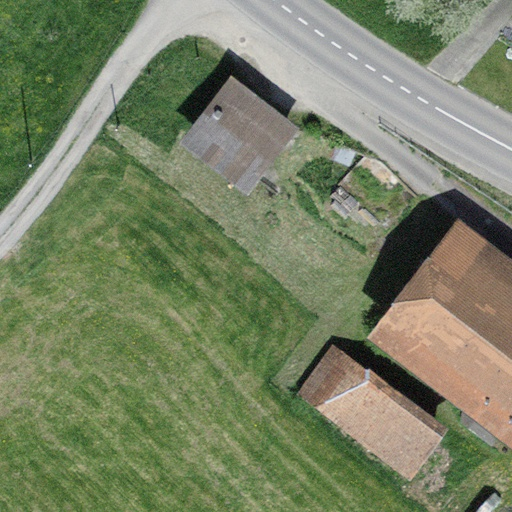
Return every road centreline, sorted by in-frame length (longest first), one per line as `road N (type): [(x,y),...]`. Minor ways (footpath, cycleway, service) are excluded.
road 1 (track): [(180,0),(0,234)]
road 2 (tertiary): [(276,0),(430,105),(511,148)]
